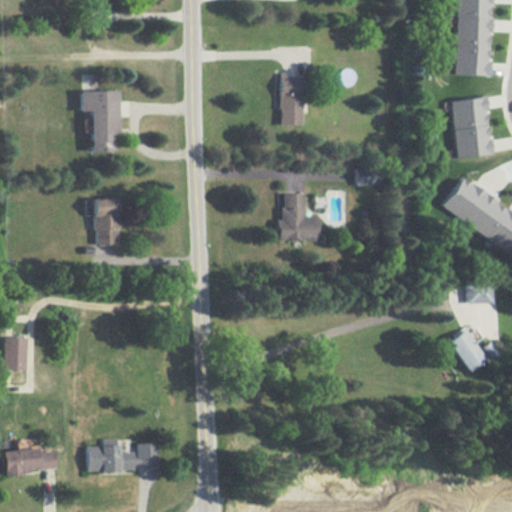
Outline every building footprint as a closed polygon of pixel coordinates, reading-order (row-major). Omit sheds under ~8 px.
[(450,0),(449,74),(483,74),(484,0),(450,0)] [(303,124),(302,74),(278,75),(280,125),(303,124)] [(116,132),(115,89),(77,90),(78,110),(87,110),(88,150),(110,149),(110,132),(116,132)] [(454,157),(488,152),(481,95),(446,99),(454,157)] [(439,205),(511,253),(511,251),(511,211),(459,176),(439,205)] [(276,239),(318,238),(318,215),(304,215),(303,191),(280,192),(281,219),(275,219),(276,239)] [(88,198),(91,245),(116,243),(113,196),(88,198)] [(489,281),(462,282),(464,303),(490,301),(489,281)] [(464,370),(482,358),(461,328),(443,340),(464,370)] [(0,368),(21,368),(21,336),(0,335),(0,368)] [(83,471),(131,469),(131,464),(152,463),(151,441),(132,442),(132,450),(113,451),(113,437),(99,437),(99,444),(82,445),(83,471)] [(52,469),(51,450),(36,451),(35,446),(0,448),(0,465),(0,472),(52,469)]
